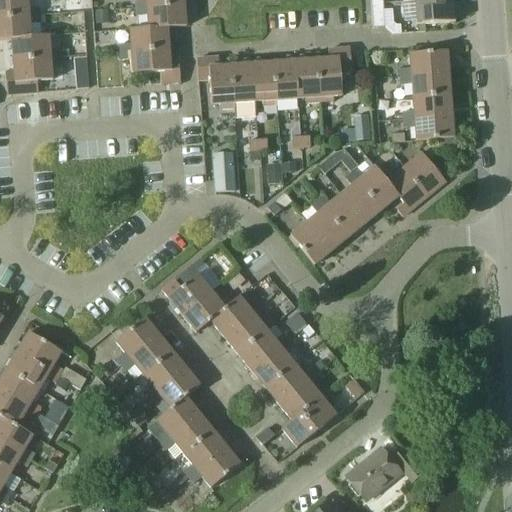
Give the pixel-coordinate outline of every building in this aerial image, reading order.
[(0,0),(0,20),(39,17),(39,9),(28,10),(27,0),(0,0)] [(183,0),(145,0),(145,2),(135,2),(135,10),(184,7),(183,0)] [(452,0),(449,0),(414,3),(416,27),(454,24),(452,0)] [(384,30),(382,5),(370,5),(372,30),(384,30)] [(147,17),(147,30),(147,31),(167,30),(185,29),(184,7),(135,10),(136,18),(147,17)] [(108,26),(107,12),(94,13),(95,27),(108,26)] [(0,42),(11,41),(30,40),(30,39),(29,26),(40,25),(39,17),(0,20),(0,42)] [(147,31),(147,30),(129,32),(130,46),(119,47),(120,54),(169,51),(167,30),(147,31)] [(49,38),(30,39),(30,40),(11,41),(12,63),(61,59),(60,51),(50,52),(49,38)] [(328,61),(316,62),(319,105),(333,104),(333,99),(341,98),(339,73),(351,73),(349,50),(327,52),(328,61)] [(169,51),(120,54),(120,62),(131,62),(132,76),(159,74),(160,86),(180,85),(178,62),(170,63),(169,51)] [(399,79),(448,75),(447,53),(409,56),(410,71),(399,71),(399,79)] [(61,59),(12,63),(13,74),(5,75),(6,97),(25,96),(25,84),(52,82),(51,68),(62,67),(61,59)] [(233,111),(230,68),(218,69),(218,60),(196,61),(198,83),(209,83),(211,107),(219,107),(219,112),(233,111)] [(295,63),(297,101),(305,101),(306,106),(319,105),(316,62),(295,63)] [(295,63),(273,65),(276,108),(290,107),(290,102),(297,101),(295,63)] [(252,66),(254,104),(262,104),(262,109),(276,108),(273,65),(252,66)] [(255,119),(254,104),(252,66),(230,68),(233,111),(234,121),(255,119)] [(448,75),(399,79),(400,87),(411,86),(412,100),(450,97),(448,75)] [(402,114),(403,122),(451,118),(450,97),(412,100),(413,114),(402,114)] [(367,118),(353,119),(354,131),(355,143),(369,142),(367,118)] [(415,143),(443,141),(453,140),(451,118),(403,122),(403,130),(414,129),(415,143)] [(301,151),(300,140),(291,141),(291,152),(301,151)] [(309,140),(300,140),(301,151),(310,150),(309,140)] [(443,141),(444,149),(454,148),(453,140),(443,141)] [(249,155),(258,154),(257,143),(248,144),(249,155)] [(257,143),(258,154),(266,153),(266,143),(257,143)] [(343,152),(334,155),(340,163),(343,166),(350,161),(343,152)] [(403,169),(427,199),(445,184),(421,155),(403,169)] [(294,165),(282,166),(283,177),(295,176),(294,165)] [(234,194),(232,166),(212,167),(214,195),(234,194)] [(280,167),(265,168),(266,188),(281,187),(280,167)] [(385,184),(374,169),(363,178),(356,170),(350,175),(381,213),(397,199),(398,199),(385,184)] [(398,199),(397,199),(403,207),(396,213),(402,219),(427,199),(403,169),(385,184),(398,199)] [(381,213),(350,175),(344,180),(351,188),(340,197),(364,226),(381,213)] [(284,196),(273,204),(280,213),(291,204),(284,196)] [(347,240),(364,226),(340,197),(329,205),(323,197),(316,202),(347,240)] [(347,240),(316,202),(310,207),(317,215),(307,224),(331,254),(347,240)] [(266,210),(273,218),(280,213),(273,204),(266,210)] [(313,268),(331,254),(307,224),(289,238),(313,268)] [(167,301),(181,318),(211,294),(190,269),(184,273),(191,282),(185,287),(180,290),(174,282),(161,293),(167,301)] [(184,273),(178,278),(185,287),(191,282),(184,273)] [(195,335),(210,324),(209,323),(225,311),(224,310),(211,294),(181,318),(195,335)] [(239,299),(224,310),(225,311),(209,323),(210,324),(223,340),(261,309),(256,303),(248,310),(239,299)] [(266,315),(261,309),(223,340),(237,357),(266,333),(258,322),(266,315)] [(296,316),(285,325),(293,334),(304,326),(296,316)] [(120,368),(158,337),(144,320),(115,344),(124,355),(115,362),(120,368)] [(307,327),(302,332),(307,338),(308,339),(313,335),(307,327)] [(302,332),(288,343),(293,349),(294,348),(307,338),(302,332)] [(275,343),(266,333),(237,357),(250,373),(288,343),(283,336),(275,343)] [(16,354),(58,379),(62,372),(53,367),(60,354),(28,335),(16,354)] [(172,354),(158,337),(120,368),(125,374),(134,367),(142,378),(172,354)] [(293,349),(288,343),(250,373),(264,390),(293,366),(285,355),(293,349)] [(54,386),(58,379),(16,354),(5,372),(38,392),(45,380),(54,386)] [(143,395),(147,401),(185,371),(172,354),(142,378),(151,389),(143,395)] [(278,407),(315,376),(311,370),(302,377),(293,366),(264,390),(278,407)] [(62,372),(58,379),(70,386),(80,392),(86,383),(65,370),(64,370),(62,372)] [(161,401),(169,411),(170,411),(185,399),(199,388),(185,371),(147,401),(152,408),(161,401)] [(31,404),(38,392),(5,372),(0,381),(0,394),(36,416),(40,409),(31,404)] [(320,382),(315,376),(278,407),(291,423),(291,424),(301,416),(321,400),(312,389),(320,382)] [(54,386),(54,387),(65,393),(70,386),(58,379),(54,386)] [(363,395),(353,382),(344,389),(355,402),(363,395)] [(0,419),(16,429),(23,417),(32,423),(36,416),(0,394),(0,419)] [(170,411),(169,411),(155,423),(164,434),(156,441),(160,447),(198,416),(185,399),(170,411)] [(336,418),(321,400),(301,416),(316,434),(336,418)] [(41,411),(38,417),(52,426),(56,420),(41,411)] [(212,433),(198,416),(160,447),(165,453),(174,446),(182,457),(212,433)] [(291,424),(291,423),(281,431),(296,450),(316,434),(301,416),(291,424)] [(45,421),(37,417),(33,423),(41,428),(45,421)] [(0,444),(30,463),(34,456),(25,450),(32,438),(16,429),(0,419),(0,444)] [(262,448),(274,438),(267,430),(255,440),(262,448)] [(188,480),(226,449),(212,433),(182,457),(191,467),(183,474),(188,480)] [(146,442),(133,453),(141,463),(155,452),(146,442)] [(26,469),(30,463),(0,444),(0,469),(10,476),(17,464),(26,469)] [(240,466),(226,449),(188,480),(193,486),(201,479),(210,491),(240,466)] [(411,484),(421,476),(402,453),(389,463),(379,451),(345,479),(365,504),(403,474),(411,484)] [(51,476),(56,468),(48,463),(43,471),(51,476)] [(3,487),(10,476),(0,469),(0,495),(8,500),(12,493),(3,487)]
